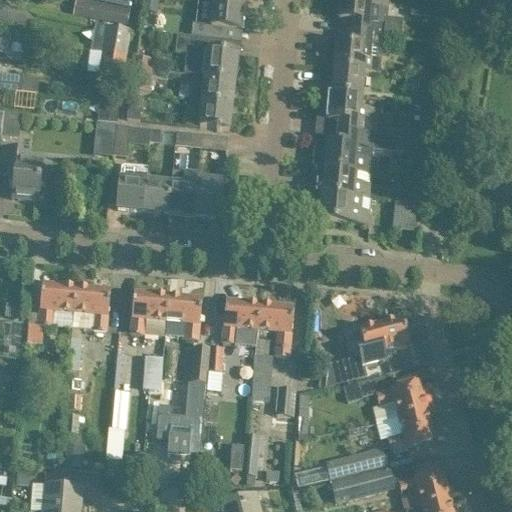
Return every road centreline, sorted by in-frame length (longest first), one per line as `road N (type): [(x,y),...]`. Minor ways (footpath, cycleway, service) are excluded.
road 1 (residential): [(265,259),(0,233)]
road 2 (residential): [(265,259),(284,0)]
road 3 (residential): [(482,511),(427,269)]
road 4 (residential): [(427,269),(265,259)]
